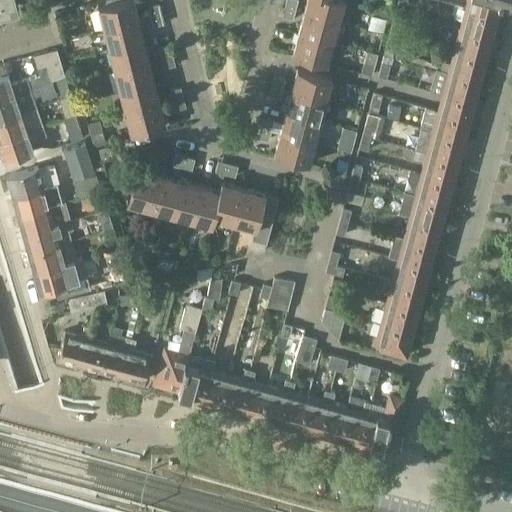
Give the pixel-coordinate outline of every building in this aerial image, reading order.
[(0,0),(0,9),(18,5),(16,0),(0,0)] [(119,0),(98,5),(104,27),(138,18),(133,0),(119,0)] [(286,0),(285,5),(296,8),(298,0),(286,0)] [(307,0),(304,11),(339,20),(344,0),(307,0)] [(467,0),(467,2),(498,11),(500,1),(501,2),(501,0),(509,2),(509,0),(467,0)] [(491,36),(498,11),(467,2),(461,27),(491,36)] [(160,3),(149,5),(151,15),(162,12),(160,3)] [(293,18),(296,8),(285,5),(282,15),(293,18)] [(304,11),(299,32),(333,42),(339,20),(304,11)] [(162,12),(151,15),(154,25),(165,23),(162,12)] [(393,17),(390,30),(399,33),(402,20),(393,17)] [(144,39),(138,18),(104,27),(109,48),(144,39)] [(486,56),(491,36),(461,27),(455,48),(486,56)] [(386,44),(395,46),(399,33),(390,30),(386,44)] [(327,63),(333,42),(299,32),(293,54),(327,63)] [(400,48),(414,52),(418,42),(403,37),(400,48)] [(149,60),(144,39),(109,48),(115,69),(149,60)] [(170,44),(159,47),(162,57),(173,55),(170,44)] [(0,75),(0,95),(63,74),(65,73),(57,47),(34,53),(39,74),(20,80),(12,83),(8,73),(0,75)] [(480,79),(486,56),(455,48),(452,60),(443,58),(440,68),(480,79)] [(378,53),(367,50),(364,60),(375,63),(378,53)] [(173,55),(162,57),(165,67),(175,64),(173,55)] [(115,69),(120,91),(155,82),(149,60),(115,69)] [(390,64),(382,62),(378,75),(387,78),(390,64)] [(442,93),(438,108),(470,117),(470,115),(473,103),(474,101),(480,79),(440,68),(435,67),(429,89),(442,93)] [(297,68),(292,89),(326,99),(332,77),(297,68)] [(63,74),(0,95),(0,117),(36,105),(33,95),(39,93),(41,98),(57,93),(58,99),(69,95),(63,74)] [(272,84),(283,87),(286,78),(275,75),(272,84)] [(120,91),(126,112),(160,103),(155,82),(120,91)] [(280,98),(283,87),(272,84),(269,95),(280,98)] [(173,98),(183,96),(181,86),(170,89),(173,98)] [(286,111),(320,120),(326,99),(292,89),(286,111)] [(382,93),(374,91),(370,104),(379,107),(382,93)] [(69,95),(58,99),(63,117),(64,118),(75,114),(69,95)] [(183,96),(173,98),(175,109),(186,106),(183,96)] [(166,124),(160,103),(126,112),(131,133),(166,124)] [(389,103),(386,117),(397,119),(400,106),(389,103)] [(0,117),(0,138),(42,124),(36,105),(0,117)] [(432,128),(464,137),(470,117),(438,108),(432,128)] [(315,142),(320,120),(286,111),(280,132),(315,142)] [(263,117),(261,127),(272,129),(274,119),(263,117)] [(370,136),(373,124),(365,122),(362,134),(370,136)] [(42,124),(0,138),(0,150),(3,159),(12,156),(33,149),(30,140),(46,134),(42,124)] [(426,149),(459,158),(464,137),(432,128),(421,125),(416,146),(426,149)] [(272,129),(261,127),(258,136),(269,139),(272,129)] [(337,147),(351,151),(357,130),(343,127),(337,147)] [(309,163),(315,142),(280,132),(274,154),(309,163)] [(362,134),(359,147),(366,149),(370,136),(362,134)] [(85,141),(82,143),(63,148),(73,178),(95,171),(85,141)] [(109,145),(99,148),(102,158),(112,156),(109,145)] [(420,171),(453,179),(459,158),(426,149),(420,171)] [(182,166),(185,155),(175,153),(172,163),(182,166)] [(195,158),(185,155),(182,166),(192,169),(195,158)] [(225,173),(228,162),(218,160),(216,170),(225,173)] [(238,165),(228,162),(225,173),(235,176),(238,165)] [(354,164),(351,176),(359,178),(363,166),(354,164)] [(7,175),(12,193),(59,180),(55,165),(39,169),(38,166),(7,175)] [(127,202),(148,207),(157,173),(136,167),(127,202)] [(453,179),(420,171),(414,169),(412,178),(418,180),(415,193),(447,202),(453,179)] [(178,178),(157,173),(148,207),(169,213),(178,178)] [(90,193),(101,190),(96,174),(73,182),(78,197),(90,193)] [(351,176),(347,190),(356,192),(359,178),(351,176)] [(169,213),(190,218),(199,184),(178,178),(169,213)] [(17,212),(49,204),(46,193),(61,189),(59,180),(12,193),(17,212)] [(213,216),(215,216),(241,223),(250,189),(222,181),(219,189),(213,216)] [(219,189),(199,184),(190,218),(212,224),(215,216),(213,216),(219,189)] [(279,196),(250,189),(241,223),(254,227),(251,238),(266,242),(279,196)] [(447,202),(415,193),(405,191),(400,212),(409,214),(441,223),(447,202)] [(69,218),(65,202),(49,206),(49,204),(17,212),(23,230),(69,218)] [(347,220),(350,209),(343,207),(340,219),(347,220)] [(98,212),(104,230),(113,228),(107,209),(106,209),(98,212)] [(435,245),(441,223),(409,214),(403,237),(435,245)] [(23,230),(28,250),(70,239),(70,240),(74,239),(71,228),(72,228),(69,218),(23,230)] [(340,219),(336,233),(343,235),(347,220),(340,219)] [(107,249),(114,247),(118,246),(114,227),(113,228),(104,230),(102,230),(103,234),(96,236),(98,244),(105,242),(107,249)] [(435,245),(403,237),(393,234),(388,256),(397,259),(429,267),(435,245)] [(28,250),(34,269),(75,258),(70,240),(70,239),(28,250)] [(330,250),(327,262),(335,264),(338,252),(330,250)] [(34,269),(39,289),(70,281),(71,285),(82,282),(77,267),(83,265),(81,257),(75,258),(34,269)] [(423,288),(429,267),(397,259),(391,280),(423,288)] [(324,270),(333,273),(341,275),(343,267),(335,264),(327,262),(324,270)] [(88,290),(125,282),(122,270),(87,277),(88,290)] [(266,303),(283,308),(287,309),(295,279),(275,276),(274,277),(272,284),(268,295),(266,303)] [(211,278),(210,281),(207,295),(205,294),(202,307),(211,309),(214,298),(213,297),(213,296),(221,297),(223,277),(211,278)] [(241,281),(232,278),(228,291),(237,293),(241,281)] [(417,310),(423,288),(391,280),(386,301),(417,310)] [(268,295),(272,284),(263,281),(260,293),(268,295)] [(99,304),(106,302),(103,289),(96,291),(99,304)] [(142,300),(154,299),(153,290),(141,292),(142,300)] [(71,310),(99,304),(96,291),(68,297),(71,310)] [(130,302),(142,300),(141,292),(129,293),(130,302)] [(328,294),(325,306),(333,309),(336,296),(328,294)] [(380,323),(412,331),(417,310),(386,301),(380,323)] [(325,306),(321,319),(338,337),(345,312),(333,309),(325,306)] [(292,323),(283,321),(280,334),(289,336),(292,323)] [(79,363),(89,325),(84,323),(81,334),(65,330),(57,357),(79,363)] [(406,353),(412,331),(380,323),(376,336),(374,335),(372,343),(406,353)] [(94,326),(89,325),(79,363),(100,369),(107,341),(91,337),(94,326)] [(153,385),(178,391),(186,362),(188,362),(197,331),(194,330),(194,331),(184,329),(182,336),(167,332),(153,385)] [(303,334),(295,359),(308,363),(316,338),(303,334)] [(121,375),(131,336),(126,335),(123,345),(107,341),(100,369),(121,375)] [(136,337),(131,336),(121,375),(143,380),(150,353),(133,348),(136,337)] [(339,356),(330,354),(320,351),(314,371),(333,376),(335,368),(339,356)] [(347,358),(339,356),(335,368),(343,371),(347,358)] [(199,399),(210,358),(206,357),(203,366),(188,362),(186,362),(178,391),(189,394),(189,396),(199,399)] [(217,359),(210,358),(199,399),(219,404),(228,373),(214,369),(217,359)] [(367,376),(375,379),(379,366),(379,365),(370,363),(367,376)] [(243,377),(228,373),(219,404),(239,409),(250,369),(246,368),(243,377)] [(254,370),(250,369),(239,409),(259,415),(267,384),(251,379),(254,370)] [(286,379),(283,388),(267,384),(259,415),(279,420),(290,380),(286,379)] [(295,381),(290,380),(279,420),(298,425),(307,394),(293,390),(295,381)] [(325,388),(322,398),(307,394),(298,425),(319,431),(330,390),(325,388)] [(335,391),(330,390),(319,431),(339,436),(347,405),(332,401),(335,391)] [(386,430),(387,431),(388,428),(394,430),(402,398),(390,395),(385,415),(369,410),(367,410),(359,442),(369,445),(370,443),(382,447),(386,430)] [(362,409),(347,405),(339,436),(359,442),(367,410),(369,410),(371,402),(364,400),(362,409)]
